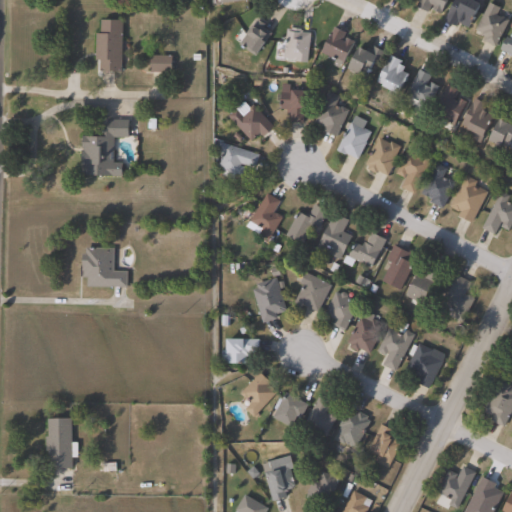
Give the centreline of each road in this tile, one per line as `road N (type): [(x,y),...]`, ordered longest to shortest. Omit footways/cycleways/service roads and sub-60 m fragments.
road 1 (tertiary): [(402,511),(511,290)]
road 2 (residential): [(511,265),(301,157)]
road 3 (residential): [(304,347),(511,455)]
road 4 (residential): [(337,0),(511,86)]
